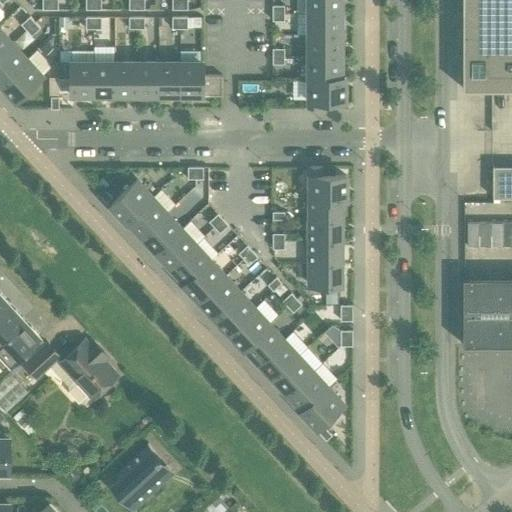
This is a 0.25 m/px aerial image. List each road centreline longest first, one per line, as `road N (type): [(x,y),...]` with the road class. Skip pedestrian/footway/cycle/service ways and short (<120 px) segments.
road 1 (residential): [(0,139),(403,136)]
road 2 (residential): [(403,136),(404,415),(454,511)]
road 3 (residential): [(502,499),(471,465),(446,413),(444,136)]
road 4 (residential): [(404,0),(403,136)]
road 5 (residential): [(444,136),(444,0)]
